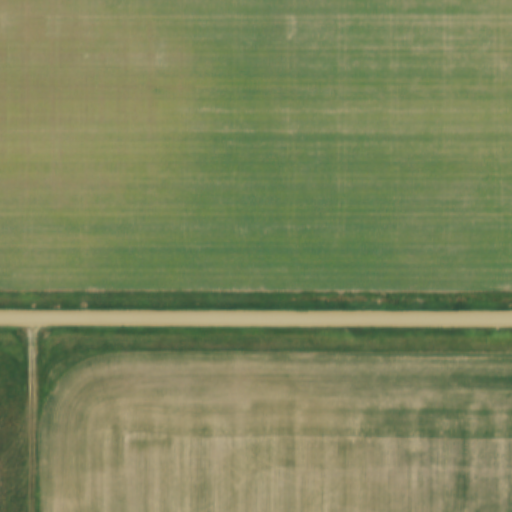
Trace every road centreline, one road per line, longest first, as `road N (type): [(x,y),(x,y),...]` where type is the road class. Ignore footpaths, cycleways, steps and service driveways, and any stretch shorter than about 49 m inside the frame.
road 1 (residential): [(0,322),(511,323)]
road 2 (track): [(35,322),(34,511)]
